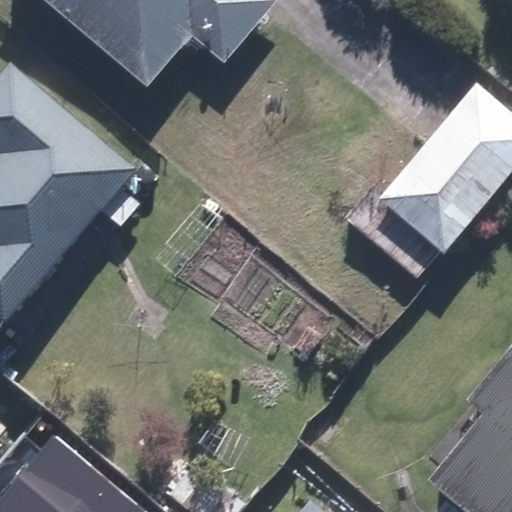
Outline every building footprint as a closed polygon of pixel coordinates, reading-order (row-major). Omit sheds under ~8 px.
[(15,0),(140,102),(184,49),(217,76),(273,9),(262,0),(15,0)] [(0,332),(131,175),(7,72),(0,80),(0,332)] [(410,286),(431,262),(441,271),(511,189),(511,107),(482,81),(370,209),(349,233),(410,286)] [(511,511),(511,354),(505,349),(455,409),(471,422),(412,492),(435,511),(511,511)] [(17,478),(56,511),(141,511),(52,437),(17,478)] [(0,498),(0,511),(56,511),(17,478),(0,498)] [(321,511),(307,500),(296,511),(321,511)]
